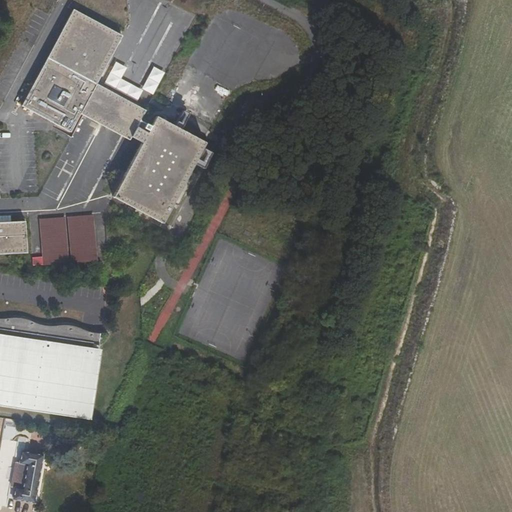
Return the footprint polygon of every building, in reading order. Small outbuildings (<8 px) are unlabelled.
[(153,118),(107,91),(133,45),(82,16),(28,111),(81,140),(90,123),(137,148),(139,144),(149,150),(119,202),(167,229),(212,151),(164,124),(155,140),(144,134),(153,118)] [(48,224),(52,270),(102,268),(98,223),(48,224)] [(0,225),(0,258),(34,257),(32,224),(0,225)] [(0,410),(93,423),(102,352),(99,351),(101,333),(0,320),(0,410)] [(34,504),(44,456),(21,451),(19,463),(26,465),(22,488),(15,487),(12,499),(34,504)]
